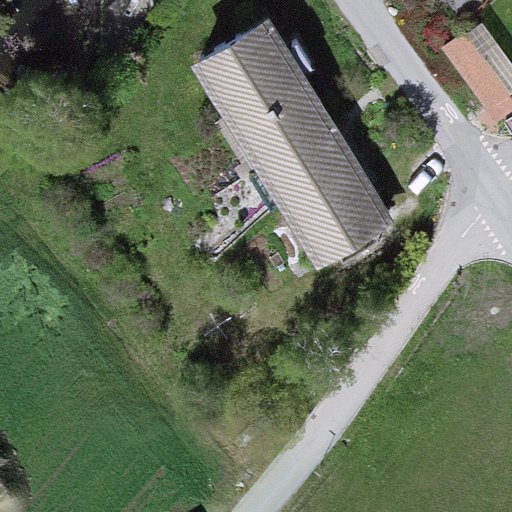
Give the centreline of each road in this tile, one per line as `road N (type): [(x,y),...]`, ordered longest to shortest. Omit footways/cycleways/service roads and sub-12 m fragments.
road 1 (residential): [(497,203),(248,511)]
road 2 (residential): [(497,203),(351,0)]
